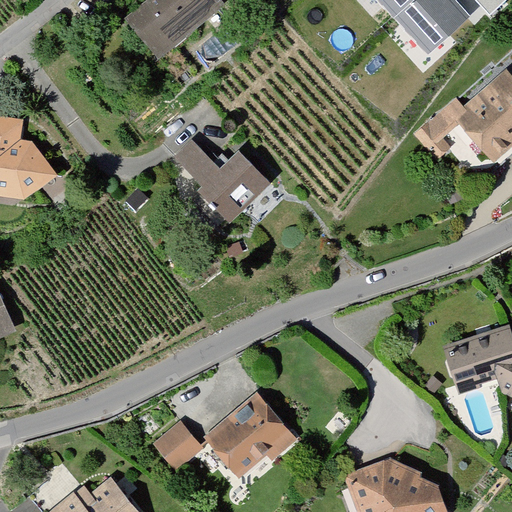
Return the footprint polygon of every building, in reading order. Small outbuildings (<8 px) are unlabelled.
[(118,20),(153,62),(218,9),(210,0),(136,0),(138,2),(118,20)] [(381,0),(429,51),(467,17),(451,0),(381,0)] [(478,0),(491,13),(505,0),(478,0)] [(409,140),(429,165),(445,152),(437,143),(452,131),(484,166),(511,143),(511,86),(500,71),(456,111),(450,104),(409,140)] [(0,201),(12,204),(50,176),(18,138),(23,113),(0,110),(0,201)] [(186,145),(168,162),(193,189),(189,194),(220,225),(260,187),(228,153),(211,171),(186,145)] [(0,337),(8,334),(0,314),(0,337)] [(511,351),(503,329),(433,352),(455,399),(492,386),(500,404),(511,408),(511,351)] [(198,437),(231,483),(288,439),(255,397),(198,437)] [(149,448),(169,473),(195,454),(175,426),(149,448)] [(349,511),(438,511),(431,488),(385,464),(341,482),(349,511)] [(40,511),(130,511),(105,480),(86,496),(76,486),(40,511)]
